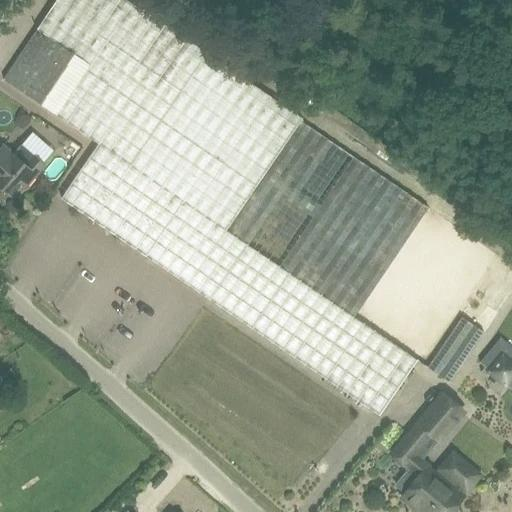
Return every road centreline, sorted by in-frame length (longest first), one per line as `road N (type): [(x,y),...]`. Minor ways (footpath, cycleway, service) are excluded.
road 1 (unclassified): [(251,511),(0,290)]
road 2 (unknown): [(306,511),(365,433),(421,381)]
